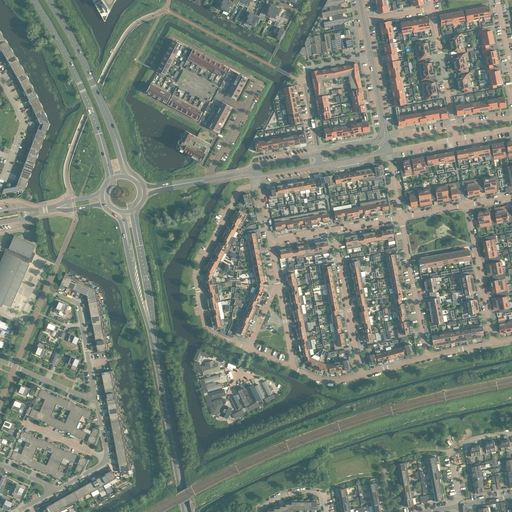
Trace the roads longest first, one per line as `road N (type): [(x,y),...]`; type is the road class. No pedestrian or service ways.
road 1 (residential): [(259,185),(238,192),(195,272),(207,330),(249,349)]
road 2 (primary): [(185,511),(149,325)]
road 3 (primary): [(33,0),(74,72),(103,150)]
road 4 (primary): [(118,147),(48,0)]
road 5 (residential): [(361,375),(334,231)]
road 6 (residential): [(399,218),(426,356)]
road 7 (residential): [(492,342),(466,204)]
road 8 (residential): [(96,400),(77,304),(46,291)]
road 9 (residential): [(431,7),(454,129)]
road 10 (residential): [(461,506),(451,450),(511,433)]
